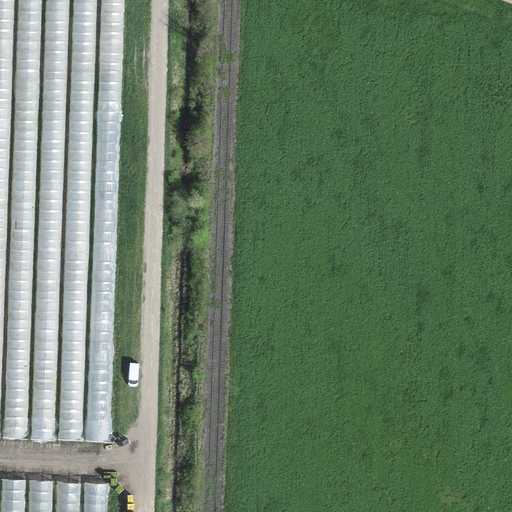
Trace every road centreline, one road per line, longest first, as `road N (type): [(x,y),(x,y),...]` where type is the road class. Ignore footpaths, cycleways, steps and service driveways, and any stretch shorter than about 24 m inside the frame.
road 1 (track): [(160,0),(145,511)]
road 2 (track): [(147,464),(0,458)]
